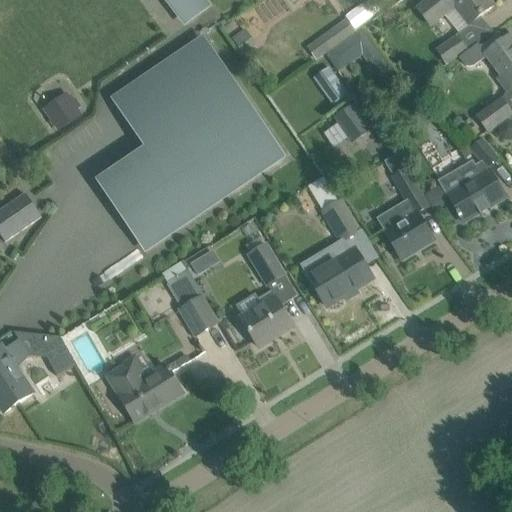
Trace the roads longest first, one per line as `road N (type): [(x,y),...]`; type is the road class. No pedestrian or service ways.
road 1 (tertiary): [(143,511),(511,285)]
road 2 (unclassified): [(0,448),(89,468),(134,511)]
